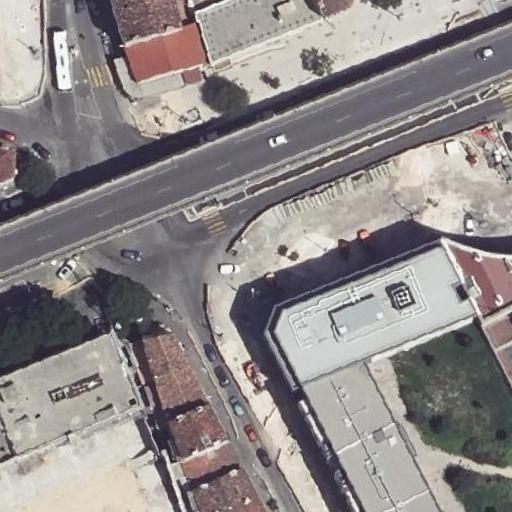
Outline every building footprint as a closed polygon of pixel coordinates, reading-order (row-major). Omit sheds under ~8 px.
[(112,0),(116,17),(123,48),(180,31),(171,2),(170,0),(112,0)] [(178,0),(171,2),(180,31),(194,28),(288,0),(178,0)] [(291,34),(324,21),(311,0),(288,0),(194,28),(209,66),(230,57),(275,40),(291,34)] [(311,0),(324,21),(340,16),(350,12),(354,0),(311,0)] [(180,31),(123,48),(127,58),(133,72),(139,85),(181,74),(209,66),(194,28),(180,31)] [(133,72),(127,58),(114,63),(123,88),(125,92),(128,97),(134,101),(142,101),(185,89),(181,74),(139,85),(133,72)] [(14,155),(0,151),(0,189),(12,185),(14,155)] [(441,243),(439,245),(477,321),(480,328),(511,310),(511,260),(511,261),(503,261),(499,260),(470,252),(441,243)] [(433,511),(360,368),(388,357),(477,321),(439,245),(271,315),(261,341),(348,511),(433,511)] [(511,310),(480,328),(493,352),(511,341),(511,310)] [(160,327),(138,332),(141,342),(166,337),(160,327)] [(127,342),(115,336),(0,381),(0,432),(12,461),(137,408),(125,377),(137,372),(127,344),(127,342)] [(141,342),(127,344),(137,372),(147,403),(156,429),(207,408),(171,336),(166,337),(141,342)] [(511,341),(493,352),(511,389),(511,341)] [(225,443),(207,408),(156,429),(168,467),(180,462),(225,443)] [(239,471),(225,443),(180,462),(190,493),(239,471)] [(190,493),(180,462),(168,467),(179,497),(190,493)] [(260,511),(239,471),(190,493),(179,497),(183,511),(260,511)]
